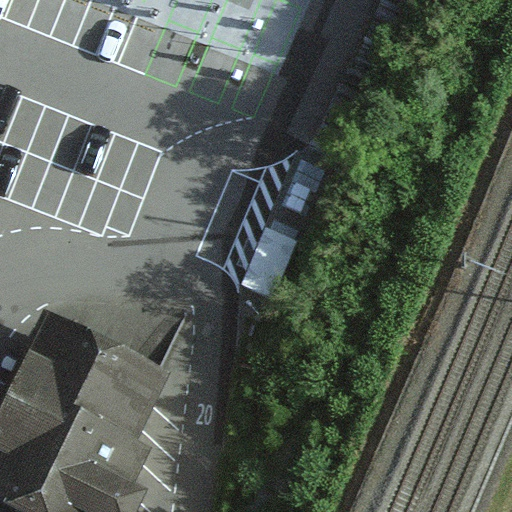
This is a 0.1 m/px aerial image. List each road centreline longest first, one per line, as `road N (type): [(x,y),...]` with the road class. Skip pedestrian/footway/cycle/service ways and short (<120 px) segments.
road 1 (residential): [(218,280),(345,0)]
road 2 (residential): [(201,511),(218,280)]
road 3 (residential): [(218,280),(89,252),(0,277)]
